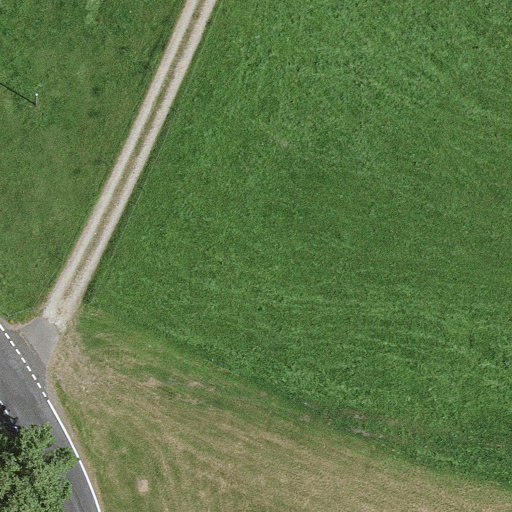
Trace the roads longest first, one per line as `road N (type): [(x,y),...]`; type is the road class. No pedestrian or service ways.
road 1 (track): [(0,410),(122,195),(205,0)]
road 2 (unclassified): [(0,364),(79,511)]
